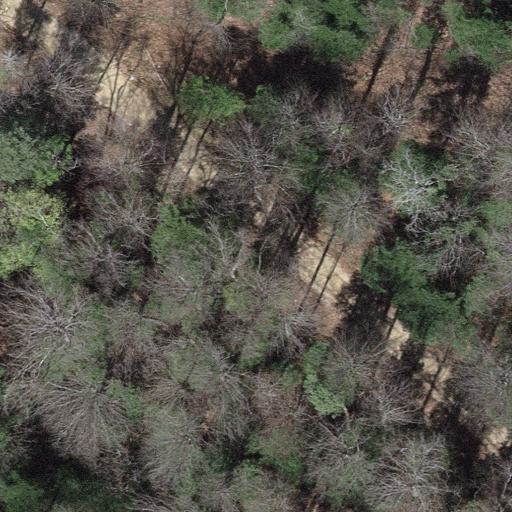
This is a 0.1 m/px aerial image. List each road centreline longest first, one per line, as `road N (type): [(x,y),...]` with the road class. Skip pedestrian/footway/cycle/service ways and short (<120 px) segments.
road 1 (track): [(511,426),(101,72),(6,0)]
road 2 (track): [(101,72),(511,99)]
